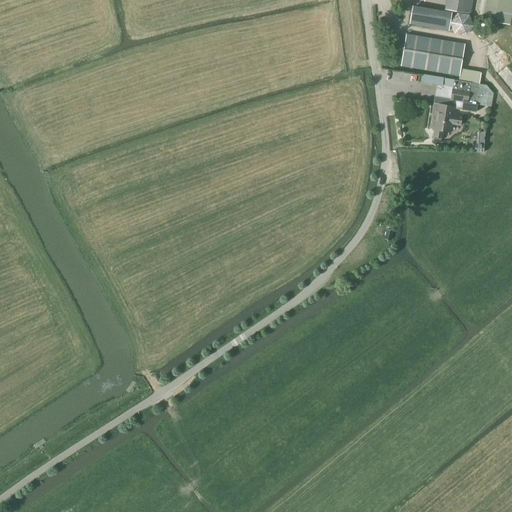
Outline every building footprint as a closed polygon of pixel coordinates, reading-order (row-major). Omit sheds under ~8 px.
[(470,13),(472,0),(446,0),(445,9),(470,13)] [(483,0),(481,19),(495,21),(498,0),(483,0)] [(409,24),(449,30),(451,11),(412,5),(409,24)] [(401,65),(416,67),(460,74),(465,43),(406,34),(401,65)] [(438,103),(435,120),(433,136),(443,138),(444,130),(450,131),(452,123),(460,124),(462,115),(453,114),(454,109),(476,112),(478,104),(485,105),(488,84),(422,74),(421,81),(453,86),(450,105),(438,103)] [(478,132),(476,152),(483,152),(485,133),(478,132)]
